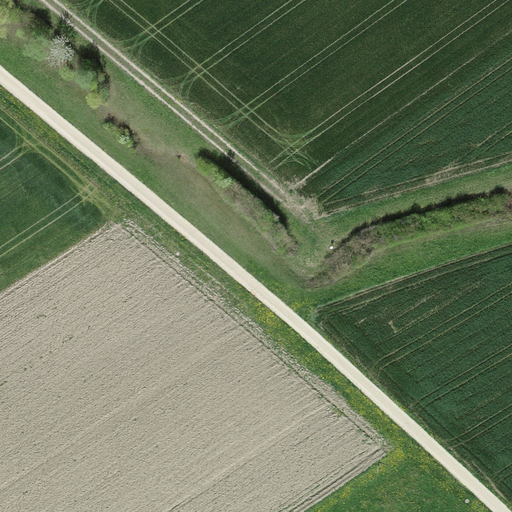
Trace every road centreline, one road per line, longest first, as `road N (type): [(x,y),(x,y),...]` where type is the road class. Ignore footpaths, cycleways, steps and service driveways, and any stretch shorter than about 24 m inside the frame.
road 1 (track): [(494,511),(290,322),(0,78)]
road 2 (track): [(43,0),(312,227)]
